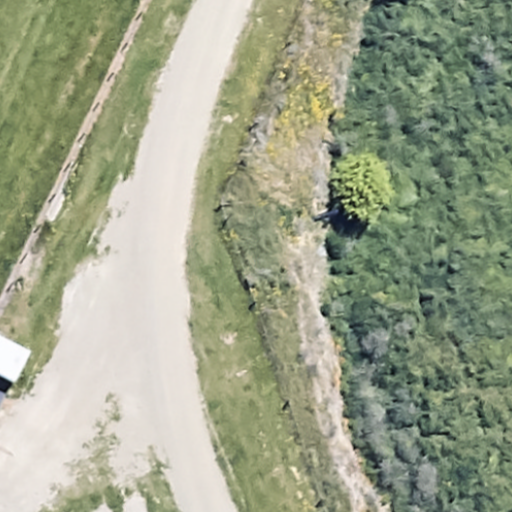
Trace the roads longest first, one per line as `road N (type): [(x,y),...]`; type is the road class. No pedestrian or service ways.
road 1 (track): [(221,511),(144,300),(172,177),(237,0)]
road 2 (track): [(0,457),(183,407)]
